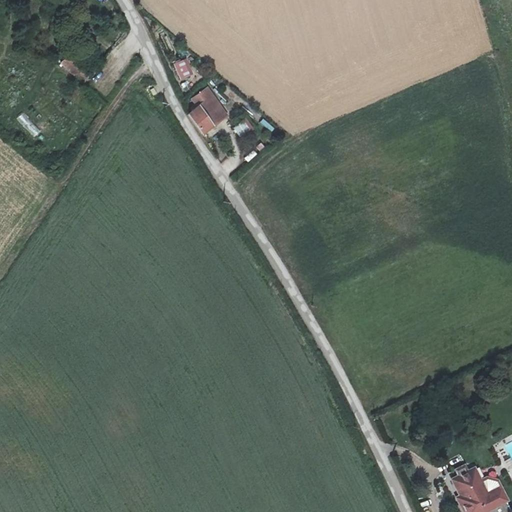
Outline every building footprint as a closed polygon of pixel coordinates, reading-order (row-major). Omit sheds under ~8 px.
[(173,62),(179,80),(193,75),(187,58),(173,62)] [(215,124),(226,115),(206,88),(191,99),(196,106),(200,104),(215,124)] [(201,134),(215,124),(200,104),(196,106),(186,114),(201,134)] [(22,113),(16,119),(34,137),(40,131),(22,113)] [(233,129),(239,137),(251,127),(245,120),(233,129)] [(458,476),(467,472),(463,465),(454,469),(458,476)] [(467,472),(458,476),(452,479),(460,496),(462,500),(458,502),(463,511),(480,511),(505,500),(499,487),(486,494),(473,469),(467,472)]
